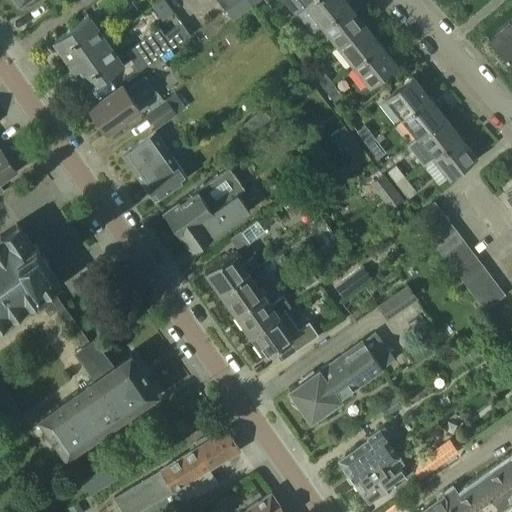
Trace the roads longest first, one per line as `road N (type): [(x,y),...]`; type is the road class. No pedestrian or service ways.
road 1 (residential): [(318,511),(0,63)]
road 2 (residential): [(511,113),(405,0)]
